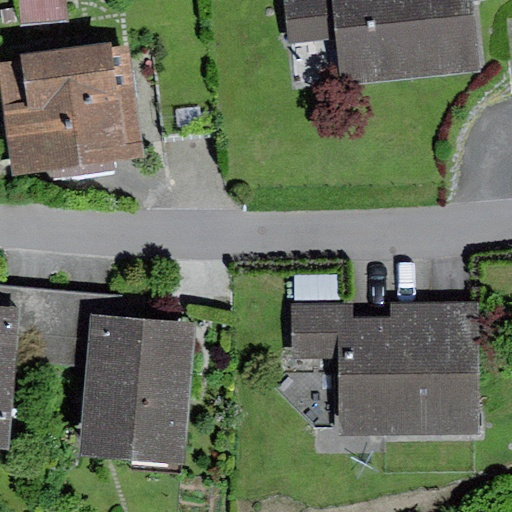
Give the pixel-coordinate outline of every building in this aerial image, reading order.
[(283,0),(288,44),(334,40),(339,89),(481,75),(473,0),(283,0)] [(128,51),(0,66),(14,180),(142,164),(128,51)] [(0,284),(0,310),(20,312),(16,362),(87,369),(92,318),(125,321),(127,297),(0,284)] [(352,305),(293,306),(293,358),(339,358),(339,436),(479,435),(478,304),(391,305),(391,322),(352,322),(352,305)] [(0,310),(0,452),(6,453),(16,362),(20,312),(0,310)] [(125,321),(92,318),(87,369),(80,459),(183,468),(195,327),(125,321)]
